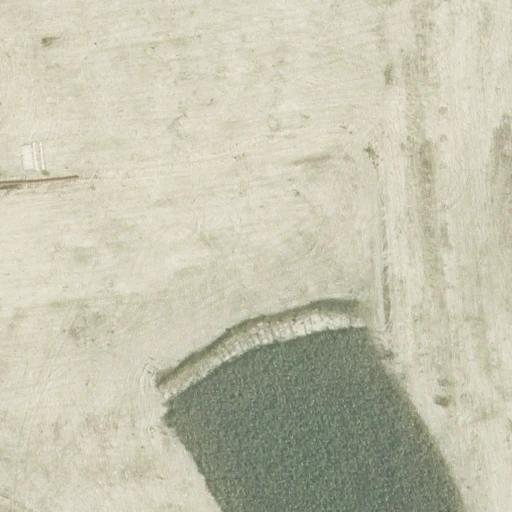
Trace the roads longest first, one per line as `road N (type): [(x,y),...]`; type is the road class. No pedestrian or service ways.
road 1 (residential): [(259,22),(510,511)]
road 2 (residential): [(259,22),(0,63)]
